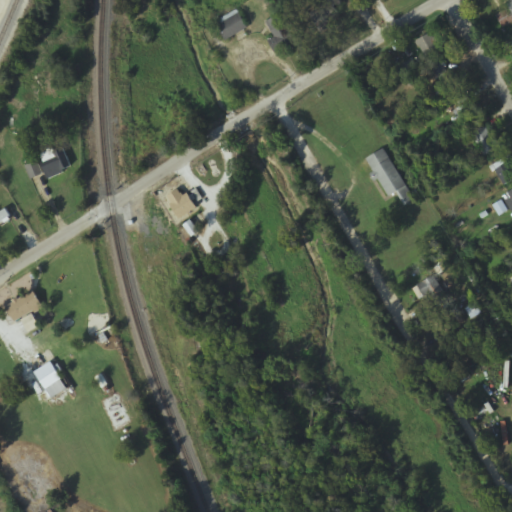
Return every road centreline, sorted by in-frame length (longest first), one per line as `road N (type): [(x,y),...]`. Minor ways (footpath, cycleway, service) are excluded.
road 1 (residential): [(0,273),(455,0)]
road 2 (residential): [(511,503),(385,302),(282,102)]
